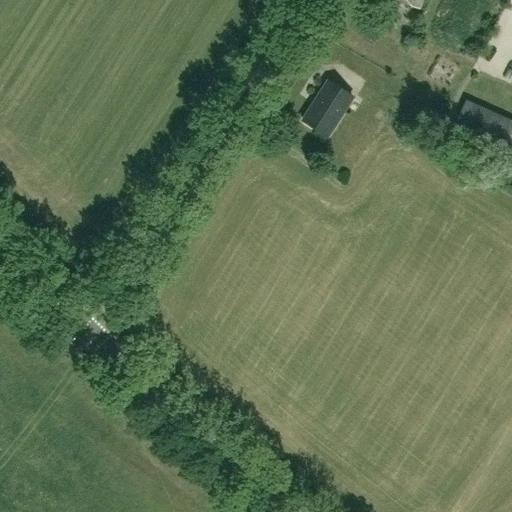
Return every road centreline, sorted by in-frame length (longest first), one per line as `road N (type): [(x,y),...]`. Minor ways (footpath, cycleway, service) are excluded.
road 1 (unclassified): [(94,331),(308,0)]
road 2 (tertiary): [(296,511),(94,331)]
road 3 (tertiary): [(94,331),(0,245)]
